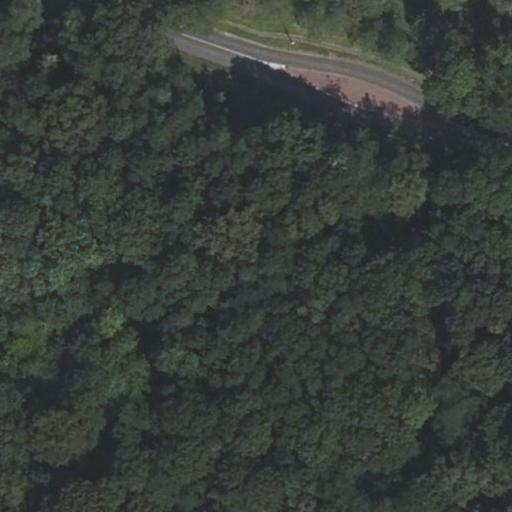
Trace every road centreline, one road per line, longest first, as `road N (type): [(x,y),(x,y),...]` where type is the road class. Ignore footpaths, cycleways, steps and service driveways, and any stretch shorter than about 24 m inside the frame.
road 1 (residential): [(240,54),(350,112),(511,149)]
road 2 (residential): [(511,144),(380,78),(240,54)]
road 3 (residential): [(240,54),(82,0)]
